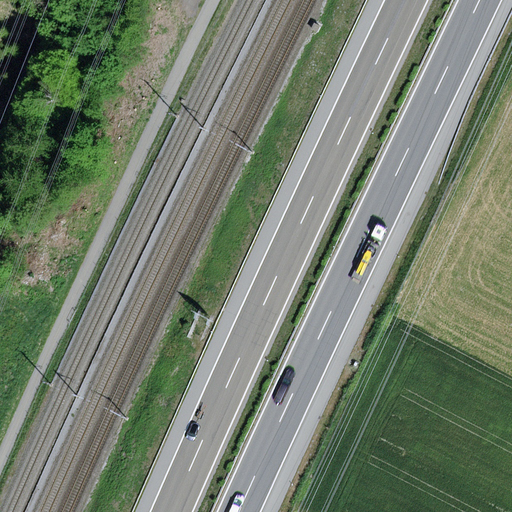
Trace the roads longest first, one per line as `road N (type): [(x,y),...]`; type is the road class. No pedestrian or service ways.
road 1 (motorway): [(240,511),(479,0)]
road 2 (motorway): [(406,0),(172,511)]
road 3 (track): [(0,463),(217,0)]
road 4 (track): [(0,137),(18,101),(43,0)]
